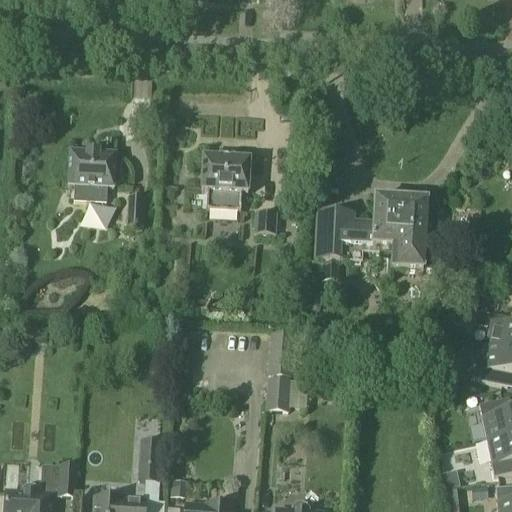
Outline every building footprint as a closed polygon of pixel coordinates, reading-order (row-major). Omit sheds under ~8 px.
[(106,207),(107,192),(113,192),(115,158),(99,157),(99,156),(87,155),(86,156),(69,155),(67,190),(74,190),(73,206),(106,207)] [(247,198),(249,165),(232,164),(220,163),(202,162),(201,195),(207,196),(206,214),(240,216),(241,197),(247,198)] [(141,235),(143,201),(129,201),(127,235),(141,235)] [(354,219),(316,216),(313,265),(322,266),(321,286),(337,287),(339,268),(360,269),(361,259),(380,260),(379,267),(392,268),(391,275),(423,276),(423,275),(434,275),(437,208),(426,208),(427,207),(373,204),(372,227),(353,226),(354,219)] [(79,230),(108,232),(110,210),(81,207),(79,230)] [(275,239),(276,218),(256,217),(255,238),(275,239)] [(321,292),(302,291),(301,313),(320,314),(321,292)] [(511,320),(494,317),(487,348),(511,352),(511,320)] [(271,338),(268,377),(291,379),(294,339),(271,338)] [(511,352),(487,348),(480,384),(509,390),(511,378),(511,352)] [(291,379),(268,377),(266,414),(289,416),(291,379)] [(504,403),(481,407),(488,444),(511,438),(511,414),(507,416),(504,403)] [(103,482),(128,482),(129,432),(104,432),(103,482)] [(511,438),(488,444),(496,480),(511,476),(511,438)] [(130,442),(129,483),(141,484),(142,443),(130,442)] [(60,468),(58,500),(74,501),(76,469),(60,468)] [(160,473),(147,472),(146,486),(159,487),(160,473)] [(172,485),(171,501),(186,502),(187,485),(172,485)] [(159,487),(146,486),(146,500),(158,501),(159,487)] [(6,495),(4,511),(53,511),(55,499),(39,498),(39,496),(39,494),(38,493),(37,491),(36,490),(35,489),(33,488),(31,487),(30,487),(28,487),(26,487),(25,488),(23,489),(22,490),(21,491),(20,493),(19,495),(19,496),(6,495)] [(511,511),(511,489),(497,491),(499,511),(511,511)] [(459,511),(458,494),(443,495),(444,511),(459,511)] [(94,511),(145,511),(146,506),(124,504),(124,503),(95,501),(94,511)]
